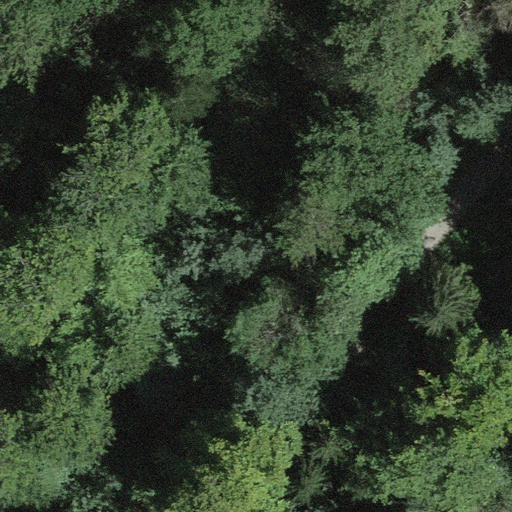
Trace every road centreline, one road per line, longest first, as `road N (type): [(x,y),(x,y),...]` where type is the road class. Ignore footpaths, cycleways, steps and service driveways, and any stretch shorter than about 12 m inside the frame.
road 1 (track): [(246,511),(248,469),(511,138)]
road 2 (track): [(89,0),(79,60),(0,226)]
